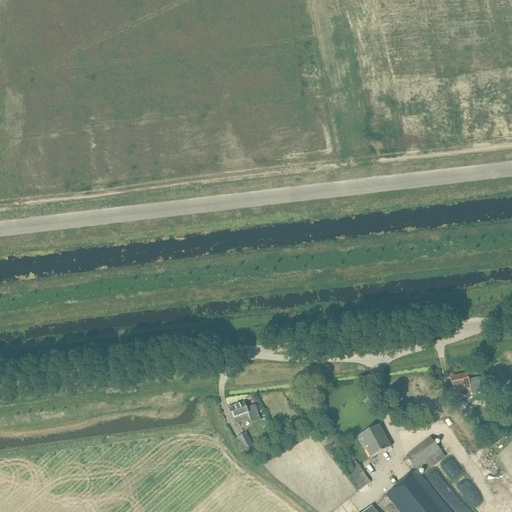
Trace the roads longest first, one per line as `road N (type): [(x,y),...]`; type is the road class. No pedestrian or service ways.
road 1 (unclassified): [(0,386),(511,326)]
road 2 (unclassified): [(511,169),(0,229)]
